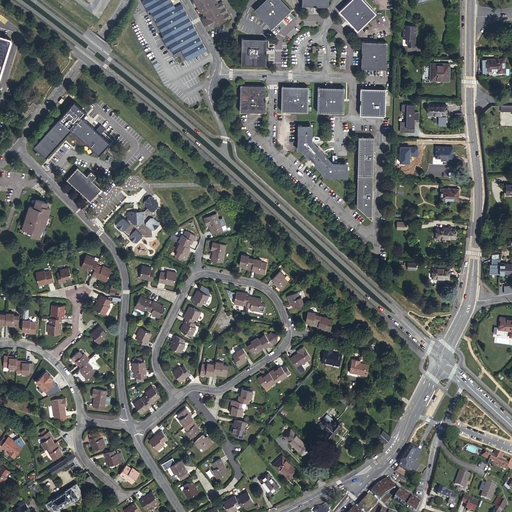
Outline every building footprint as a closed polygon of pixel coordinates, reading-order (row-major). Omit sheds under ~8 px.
[(186,59),(206,48),(181,3),(175,7),(171,0),(142,0),(149,13),(151,12),(163,35),(169,47),(173,53),(181,49),(186,59)] [(202,22),(207,32),(227,22),(218,5),(216,7),(212,0),(193,0),(200,14),(204,13),(207,19),(202,22)] [(271,27),(279,20),(278,18),(282,15),(283,16),(291,9),(282,0),(263,0),(254,9),(271,27)] [(358,29),(376,12),(364,0),(349,0),(339,10),(347,18),(348,16),(352,20),(351,22),(358,29)] [(222,3),(218,5),(227,22),(231,20),(222,3)] [(417,27),(404,27),(404,39),(409,40),(408,47),(416,47),(416,40),(415,40),(415,35),(417,35),(417,27)] [(265,49),(267,49),(268,38),(242,37),(241,64),(267,65),(267,54),(265,54),(265,49)] [(363,40),(362,51),(364,51),(364,56),(362,56),(362,67),(387,67),(387,40),(363,40)] [(497,70),(497,72),(504,72),(504,59),(482,60),(482,72),(486,73),(486,71),(497,70)] [(447,64),(430,64),(429,80),(447,80),(447,64)] [(264,95),(266,95),(266,84),(240,84),(240,111),(266,111),(266,101),(264,101),(264,95)] [(282,112),(298,112),(308,112),(309,85),(298,85),(298,87),(293,87),(293,85),(282,85),(282,112)] [(328,88),(328,86),(318,86),(317,111),(343,111),(344,86),(334,86),(334,88),(328,88)] [(361,87),(361,97),(363,97),(363,103),(361,103),(360,114),(386,114),(386,87),(361,87)] [(32,104),(26,112),(31,116),(37,107),(38,108),(41,104),(36,100),(33,104),(32,104)] [(73,101),(33,145),(45,157),(71,130),(99,155),(109,143),(82,117),(86,112),(73,101)] [(446,105),(429,104),(428,114),(441,114),(440,116),(439,116),(438,124),(445,124),(445,116),(445,114),(446,105)] [(415,105),(402,105),(402,112),(407,112),(407,121),(401,121),(401,131),(414,131),(414,121),(413,121),(413,119),(414,119),(419,119),(419,112),(414,112),(415,105)] [(312,129),(302,129),(300,131),(299,152),(301,154),(302,154),(310,162),(311,162),(314,164),(317,167),(316,168),(324,176),(324,178),(326,180),(347,181),(348,179),(348,167),(348,166),(334,166),(323,154),(322,153),(321,152),(314,144),(314,131),(312,129)] [(373,219),(374,140),(359,140),(358,210),(368,219),(373,219)] [(433,147),(433,158),(440,158),(449,158),(449,147),(433,147)] [(78,168),(67,180),(90,200),(101,189),(92,181),(96,176),(91,172),(87,176),(78,168)] [(450,188),(441,188),(441,199),(459,199),(459,189),(454,188),(454,186),(451,186),(450,188)] [(160,202),(153,196),(149,196),(144,201),(145,204),(151,210),(155,210),(159,205),(160,202)] [(33,203),(24,226),(27,226),(25,230),(41,235),(43,232),(45,232),(53,207),(49,205),(51,201),(40,197),(37,205),(33,203)] [(130,236),(133,239),(136,242),(144,234),(145,236),(146,236),(154,235),(153,228),(160,222),(160,221),(154,215),(154,216),(153,215),(152,215),(147,220),(146,209),(130,210),(130,218),(128,220),(126,217),(119,225),(125,230),(126,230),(127,232),(131,235),(130,236)] [(204,215),(206,223),(209,222),(210,222),(212,227),(210,228),(212,231),(220,229),(221,231),(224,230),(218,210),(204,215)] [(439,229),(431,229),(431,237),(450,237),(450,229),(446,229),(446,227),(439,227),(439,229)] [(191,244),(192,241),(194,242),(197,236),(186,230),(184,234),(182,233),(178,240),(179,241),(189,246),(191,244)] [(226,243),(212,240),(210,248),(213,249),(215,249),(214,255),(212,254),(211,258),(220,260),(221,256),(223,257),(226,243)] [(189,246),(179,241),(176,247),(179,249),(176,253),(186,259),(188,255),(187,254),(189,251),(191,247),(189,246)] [(252,268),(254,256),(250,255),(250,253),(243,251),(239,263),(243,264),(247,265),(246,267),(252,268)] [(97,263),(98,260),(95,259),(96,256),(88,253),(83,264),(94,269),(97,263)] [(261,258),(254,256),(252,268),(256,269),(259,270),(259,272),(264,273),(267,261),(261,260),(261,258)] [(490,273),(498,273),(511,273),(511,263),(499,263),(498,258),(490,258),(490,264),(490,273)] [(148,277),(152,278),(155,268),(149,267),(150,265),(142,262),(139,273),(148,276),(148,277)] [(94,269),(93,273),(108,279),(113,267),(105,263),(104,266),(97,263),(94,269)] [(64,278),(72,277),(70,266),(61,268),(61,270),(58,271),(60,280),(64,280),(64,278)] [(55,279),(53,270),(47,271),(46,269),(37,271),(39,281),(48,279),(48,281),(55,279)] [(157,280),(164,281),(164,280),(173,282),(176,272),(166,269),(166,271),(160,269),(157,280)] [(442,278),(442,269),(427,269),(426,278),(442,278)] [(278,285),(277,287),(281,291),(289,283),(284,278),(286,277),(280,272),(272,280),(276,283),(278,285)] [(210,290),(202,285),(199,289),(208,294),(210,290)] [(204,302),(208,294),(199,289),(195,297),(194,296),(192,299),(200,304),(202,301),(204,302)] [(291,303),(293,307),(304,302),(300,295),(299,296),(296,290),(285,296),(288,301),(289,300),(291,303)] [(249,295),(250,292),(246,291),(246,293),(236,291),(234,302),(242,304),(243,301),(248,302),(249,295)] [(108,305),(107,303),(110,299),(108,297),(101,294),(98,298),(97,299),(99,300),(95,308),(104,313),(108,305)] [(149,300),(140,295),(135,304),(143,309),(145,307),(149,309),(149,308),(154,301),(150,299),(149,300)] [(248,302),(247,305),(252,306),(251,308),(265,311),(267,304),(261,303),(261,299),(253,297),(253,296),(249,295),(248,302)] [(158,302),(155,300),(154,301),(149,308),(152,310),(152,313),(159,317),(165,307),(157,303),(158,302)] [(62,316),(65,317),(65,313),(63,312),(64,304),(53,303),(52,312),(55,312),(54,316),(62,316)] [(200,310),(191,305),(187,313),(186,312),(184,315),(185,316),(192,320),(194,316),(196,318),(200,310)] [(319,325),(321,313),(317,312),(317,310),(309,308),(306,320),(310,321),(313,321),(313,324),(319,325)] [(14,311),(7,311),(7,312),(6,322),(10,322),(13,323),(13,324),(19,325),(19,313),(14,313),(14,311)] [(329,315),(321,313),(319,325),(323,326),(327,327),(326,329),(331,330),(335,318),(329,317),(329,315)] [(54,316),(52,316),(51,322),(49,322),(48,331),(59,332),(59,323),(61,323),(62,316),(54,316)] [(194,321),(192,320),(185,316),(184,319),(185,320),(181,328),(190,333),(194,325),(192,324),(194,321)] [(31,318),(23,317),(22,329),(26,329),(30,329),(30,331),(35,332),(36,320),(31,320),(31,318)] [(511,336),(511,335),(511,317),(501,317),(501,330),(511,330),(511,336)] [(99,322),(96,325),(97,326),(90,332),(97,340),(104,334),(103,332),(105,330),(99,322)] [(145,343),(147,340),(146,339),(150,331),(141,325),(136,334),(139,335),(137,338),(145,343)] [(184,337),(175,332),(174,336),(175,336),(171,344),(180,350),(184,342),(182,341),(184,337)] [(264,335),(257,339),(262,347),(264,349),(267,346),(271,344),(271,345),(276,342),(275,341),(276,340),(277,335),(272,334),(271,335),(270,333),(265,336),(264,335)] [(262,347),(257,339),(256,337),(250,341),(251,343),(246,347),(253,356),(257,353),(256,352),(259,350),(262,347)] [(305,344),(299,349),(300,351),(300,352),(296,355),(295,354),(291,356),(296,364),(300,361),(302,363),(313,356),(305,344)] [(248,356),(242,346),(235,350),(236,352),(231,355),(238,365),(242,363),(241,361),(244,359),(248,356)] [(331,348),(323,346),(320,360),(334,363),(335,360),(338,361),(340,352),(336,351),(335,352),(330,351),(331,350),(331,348)] [(88,359),(90,357),(85,351),(83,352),(80,349),(71,356),(75,360),(76,359),(79,362),(82,365),(88,359)] [(17,359),(17,357),(14,357),(10,357),(10,355),(5,354),(4,365),(9,366),(8,368),(16,368),(17,359)] [(139,361),(139,357),(132,358),(132,361),(131,362),(132,371),(130,371),(131,377),(134,376),(134,377),(146,376),(145,369),(143,369),(143,360),(142,360),(139,361)] [(361,360),(354,358),(350,372),(361,374),(363,375),(364,371),(368,372),(371,364),(366,363),(366,365),(361,364),(361,362),(361,360)] [(16,368),(16,371),(22,371),(21,373),(30,374),(30,372),(30,367),(31,362),(27,362),(22,361),(23,360),(17,359),(16,368)] [(82,365),(79,367),(82,369),(84,372),(83,373),(87,377),(96,370),(92,366),(94,365),(88,359),(82,365)] [(223,360),(216,359),(215,363),(214,371),(218,371),(222,372),(221,374),(226,375),(228,363),(223,362),(223,360)] [(214,371),(215,363),(206,362),(206,364),(202,364),(200,373),(205,374),(205,372),(209,372),(214,373),(214,371)] [(186,372),(187,373),(190,371),(183,363),(180,366),(178,365),(172,370),(178,378),(186,372)] [(274,370),(269,373),(276,382),(279,379),(281,380),(290,373),(285,366),(282,369),(281,367),(278,369),(275,371),(274,370)] [(49,376),(50,375),(51,374),(46,368),(36,378),(46,388),(48,386),(51,388),(57,382),(54,379),(53,380),(49,376)] [(276,382),(269,373),(265,376),(261,378),(260,377),(256,379),(262,387),(267,384),(269,386),(276,382)] [(145,392),(142,395),(143,396),(149,403),(152,400),(151,398),(158,392),(151,385),(144,390),(145,392)] [(92,395),(94,396),(95,396),(95,401),(93,401),(92,404),(104,406),(107,389),(93,387),(92,395)] [(250,398),(252,391),(250,391),(248,390),(246,390),(241,389),(239,389),(239,393),(238,396),(235,396),(234,400),(243,402),(247,402),(248,398),(250,398)] [(147,407),(150,404),(149,403),(143,396),(140,398),(139,397),(133,403),(139,411),(146,405),(147,407)] [(64,406),(65,406),(67,405),(66,398),(53,400),(54,414),(58,413),(58,417),(67,416),(66,411),(64,411),(64,406)] [(241,407),(243,402),(234,400),(230,399),(229,405),(232,405),(231,409),(230,413),(242,415),(244,407),(241,407)] [(178,419),(183,425),(192,418),(190,415),(187,412),(188,411),(185,407),(176,414),(179,418),(178,419)] [(324,433),(323,434),(329,438),(340,425),(336,420),(333,423),(327,418),(324,416),(316,426),(324,433)] [(195,422),(192,418),(183,425),(186,429),(185,430),(190,436),(198,429),(196,426),(194,423),(195,422)] [(233,418),(232,423),(231,426),(229,426),(228,431),(240,433),(241,429),(243,429),(245,420),(233,418)] [(385,442),(391,435),(384,428),(378,435),(385,442)] [(161,429),(156,433),(157,434),(150,440),(157,448),(164,442),(163,440),(167,436),(161,429)] [(41,440),(45,447),(48,446),(55,441),(53,438),(51,435),(52,434),(49,430),(40,435),(42,439),(41,440)] [(101,437),(100,433),(91,436),(92,439),(93,439),(96,448),(107,445),(104,436),(101,437)] [(204,435),(202,433),(193,440),(198,446),(200,445),(203,449),(212,441),(208,437),(207,439),(204,435)] [(10,448),(9,450),(7,452),(14,457),(23,445),(18,442),(12,437),(8,434),(1,444),(4,447),(5,445),(10,448)] [(297,435),(291,440),(308,458),(314,453),(297,435)] [(60,445),(57,440),(55,441),(48,446),(51,450),(49,451),(53,458),(62,452),(61,449),(59,446),(60,445)] [(410,448),(405,455),(411,459),(415,462),(420,454),(416,452),(417,449),(418,448),(412,445),(410,449),(410,448)] [(115,452),(114,449),(105,452),(106,456),(108,455),(110,464),(114,462),(120,460),(117,451),(115,452)] [(511,466),(510,465),(500,459),(498,458),(500,454),(495,452),(493,456),(485,451),(482,457),(490,461),(497,465),(502,467),(505,469),(506,468),(508,469),(510,470),(511,466)] [(84,466),(75,453),(50,468),(53,473),(74,460),(76,463),(71,467),(75,473),(84,466)] [(295,470),(281,454),(271,463),(277,469),(279,467),(288,477),(295,470)] [(411,459),(405,455),(400,463),(401,463),(399,467),(409,473),(415,462),(411,459)] [(222,465),(224,464),(221,458),(212,463),(215,469),(213,470),(218,478),(227,473),(222,465)] [(182,469),(178,461),(169,466),(173,474),(175,473),(177,476),(186,471),(184,468),(182,469)] [(3,463),(0,466),(0,481),(2,483),(8,476),(7,475),(12,470),(3,463)] [(130,468),(125,465),(119,473),(125,476),(126,475),(133,480),(140,472),(132,466),(130,468)] [(469,473),(461,468),(453,480),(462,485),(469,473)] [(35,478),(37,481),(47,475),(45,472),(35,478)] [(258,477),(267,491),(275,485),(266,472),(258,477)] [(92,488),(98,484),(90,474),(85,478),(92,488)] [(370,491),(379,500),(385,493),(394,486),(387,476),(376,485),(370,491)] [(35,478),(32,480),(27,483),(30,486),(37,482),(37,481),(35,478)] [(190,484),(192,483),(190,480),(181,485),(182,488),(181,489),(185,497),(194,492),(190,484)] [(37,482),(30,486),(35,496),(44,490),(38,481),(37,482)] [(488,481),(481,494),(490,499),(497,486),(488,481)] [(83,495),(76,484),(65,490),(67,492),(54,499),(53,498),(46,502),(51,511),(55,511),(60,509),(59,506),(71,499),(73,501),(83,495)] [(379,500),(381,501),(387,494),(395,488),(394,486),(385,493),(379,500)] [(431,489),(428,497),(434,499),(436,497),(436,495),(449,500),(448,503),(453,505),(456,496),(450,494),(451,494),(446,492),(447,489),(439,487),(439,488),(435,487),(434,490),(431,489)] [(395,497),(416,511),(419,503),(400,490),(395,497)] [(239,503),(240,505),(244,503),(244,504),(252,500),(247,491),(239,495),(239,493),(235,495),(239,503)] [(146,495),(140,499),(146,508),(151,504),(152,506),(160,500),(154,492),(147,497),(146,495)] [(235,495),(234,494),(230,496),(231,498),(224,502),(229,511),(237,507),(235,505),(239,503),(235,495)] [(368,511),(377,502),(368,494),(357,505),(364,511),(368,511)] [(474,503),(476,499),(464,495),(462,502),(467,504),(469,501),(474,503)] [(506,503),(497,498),(493,505),(496,507),(502,510),(506,503)] [(136,501),(132,503),(133,504),(126,510),(127,511),(139,511),(142,509),(136,501)] [(477,504),(474,503),(469,501),(467,504),(466,508),(474,511),(477,504)] [(26,511),(30,510),(25,502),(19,506),(12,510),(13,511),(26,511)] [(377,502),(368,511),(370,511),(378,503),(377,502)]
